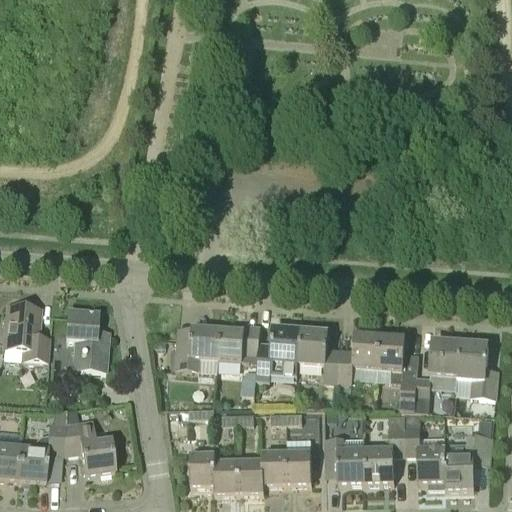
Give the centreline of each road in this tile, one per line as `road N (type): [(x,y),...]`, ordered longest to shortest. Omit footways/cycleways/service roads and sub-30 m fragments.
road 1 (tertiary): [(511,305),(130,273)]
road 2 (track): [(0,173),(66,171),(100,145),(121,93),(140,0)]
road 3 (residential): [(161,511),(130,273)]
road 4 (tertiary): [(130,273),(0,263)]
